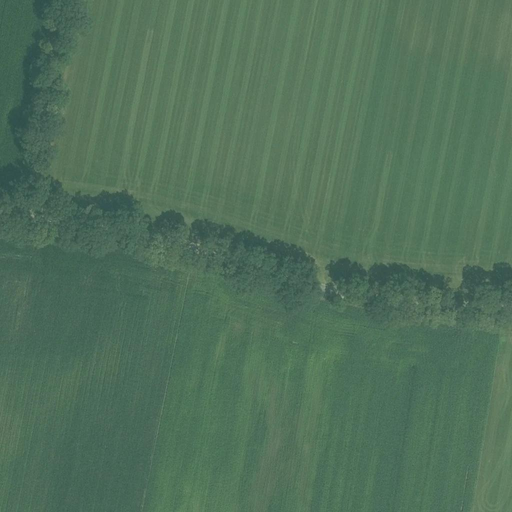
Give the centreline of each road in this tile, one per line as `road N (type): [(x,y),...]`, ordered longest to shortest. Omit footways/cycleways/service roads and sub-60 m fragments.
road 1 (unclassified): [(511,308),(392,304),(148,237),(23,219)]
road 2 (unclassified): [(23,219),(65,0)]
